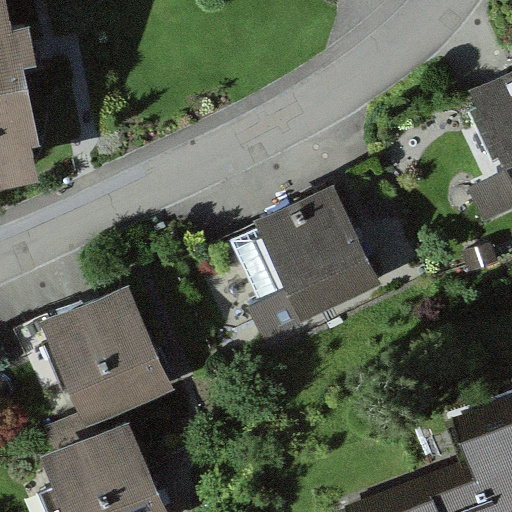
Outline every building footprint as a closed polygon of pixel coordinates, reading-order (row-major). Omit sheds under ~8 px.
[(0,0),(0,167),(27,163),(20,126),(28,125),(18,71),(34,68),(25,23),(9,26),(3,0),(0,0)] [(511,72),(475,90),(511,166),(511,167),(472,187),(485,214),(511,201),(511,72)] [(378,164),(351,176),(376,228),(402,216),(378,164)] [(232,240),(210,251),(234,302),(257,292),(259,296),(249,301),(265,334),(307,315),(304,309),(375,275),(333,185),(261,219),(263,223),(231,238),(232,240)] [(494,260),(488,242),(462,250),(468,268),(494,260)] [(125,287),(17,333),(43,392),(76,378),(90,412),(164,380),(125,287)] [(511,511),(511,398),(454,420),(469,459),(489,511),(511,511)] [(90,412),(48,429),(58,452),(51,455),(75,511),(164,511),(126,423),(100,434),(90,412)] [(489,511),(469,459),(424,477),(437,511),(489,511)] [(437,511),(424,477),(347,507),(348,511),(437,511)]
